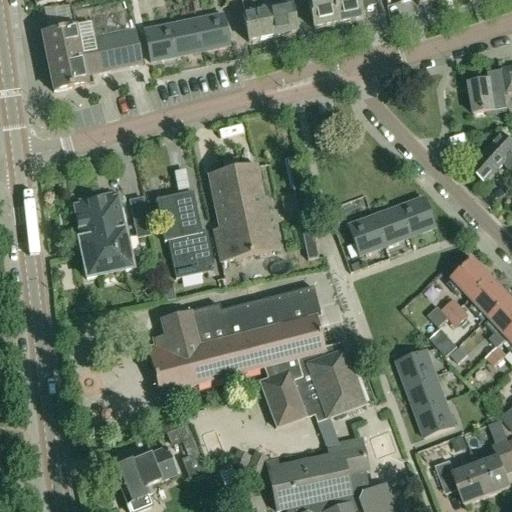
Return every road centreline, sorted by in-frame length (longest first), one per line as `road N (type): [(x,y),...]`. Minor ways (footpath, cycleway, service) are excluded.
road 1 (residential): [(16,164),(356,69)]
road 2 (tertiary): [(61,488),(16,164)]
road 3 (residential): [(511,249),(377,116),(356,69)]
road 4 (residential): [(356,69),(511,23)]
